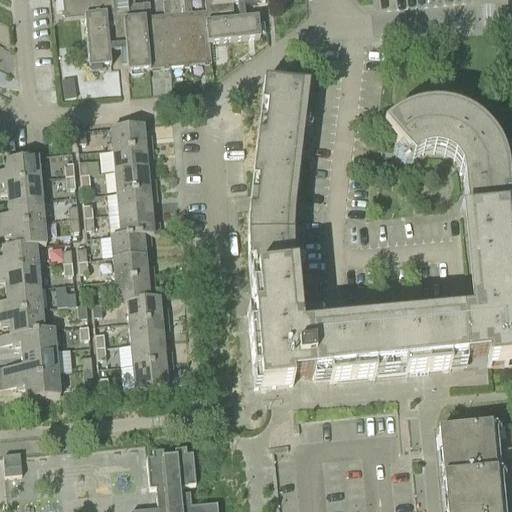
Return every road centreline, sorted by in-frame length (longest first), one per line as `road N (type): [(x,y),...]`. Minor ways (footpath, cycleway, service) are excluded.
road 1 (residential): [(334,263),(456,252),(462,312),(338,323)]
road 2 (residential): [(334,263),(355,27)]
road 3 (residential): [(34,122),(209,105)]
road 4 (residential): [(355,27),(511,15)]
road 5 (residential): [(209,105),(301,37),(339,28)]
road 6 (residential): [(218,251),(209,105)]
road 7 (residential): [(34,122),(21,0)]
